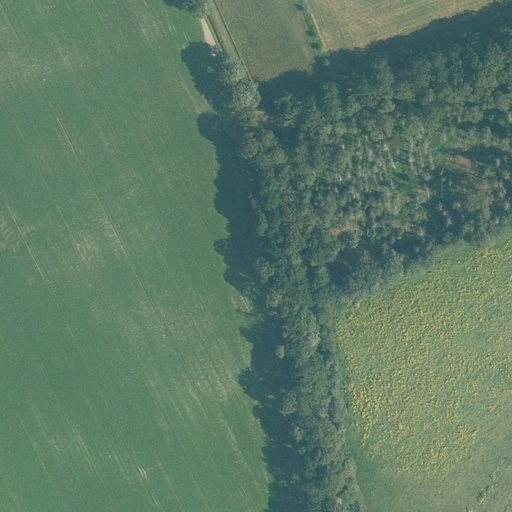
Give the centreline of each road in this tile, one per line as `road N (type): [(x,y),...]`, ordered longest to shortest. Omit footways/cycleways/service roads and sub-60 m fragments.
road 1 (unclassified): [(338,511),(278,116),(511,34)]
road 2 (track): [(278,116),(252,113),(205,0)]
